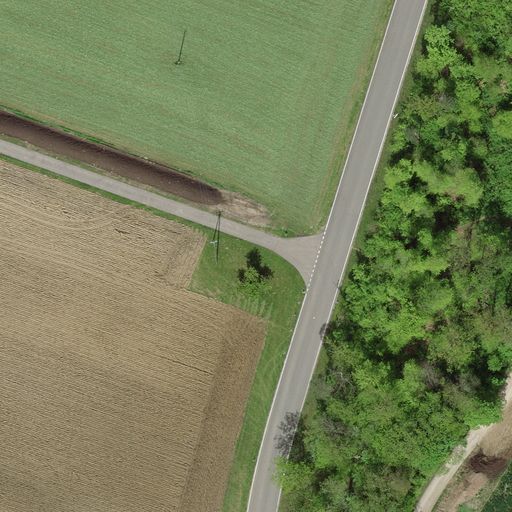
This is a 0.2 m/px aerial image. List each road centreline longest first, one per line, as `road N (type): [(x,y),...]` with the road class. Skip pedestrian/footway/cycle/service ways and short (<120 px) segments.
road 1 (tertiary): [(263,511),(309,329),(412,0)]
road 2 (track): [(0,146),(330,263)]
road 3 (track): [(424,511),(511,383)]
